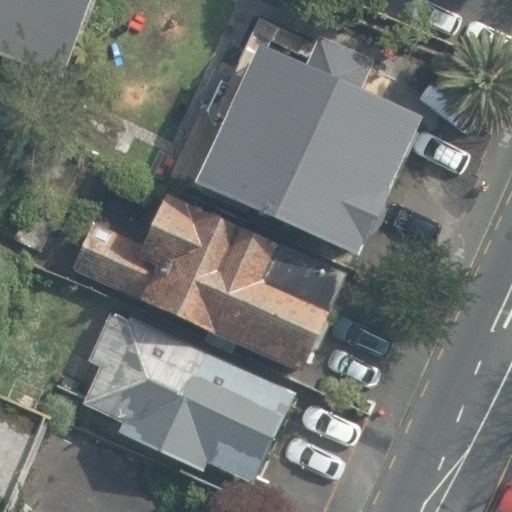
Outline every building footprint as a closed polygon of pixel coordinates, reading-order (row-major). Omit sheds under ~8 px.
[(0,0),(0,57),(66,82),(97,0),(0,0)] [(308,60),(260,39),(195,178),(360,252),(369,232),(373,230),(378,227),(383,222),(385,217),(387,209),(388,203),(386,196),(405,153),(409,155),(421,131),(416,128),(424,111),(364,85),(376,58),(320,34),(308,60)] [(351,272),(171,193),(147,246),(97,225),(76,270),(305,374),(351,272)] [(301,391),(134,316),(131,320),(114,311),(90,361),(103,367),(84,405),(126,423),(121,434),(206,473),(211,463),(257,485),(301,391)] [(14,511),(67,422),(5,386),(0,394),(0,511),(14,511)]
